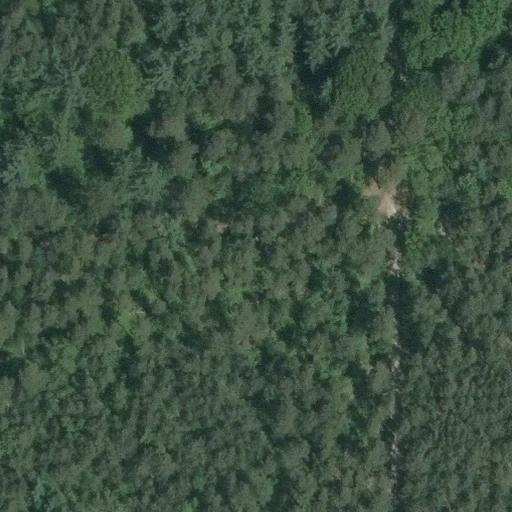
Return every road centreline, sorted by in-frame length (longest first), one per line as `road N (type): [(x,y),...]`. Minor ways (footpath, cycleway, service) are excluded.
road 1 (track): [(394,218),(338,215),(0,246)]
road 2 (track): [(394,218),(396,511)]
road 3 (track): [(392,0),(394,218)]
